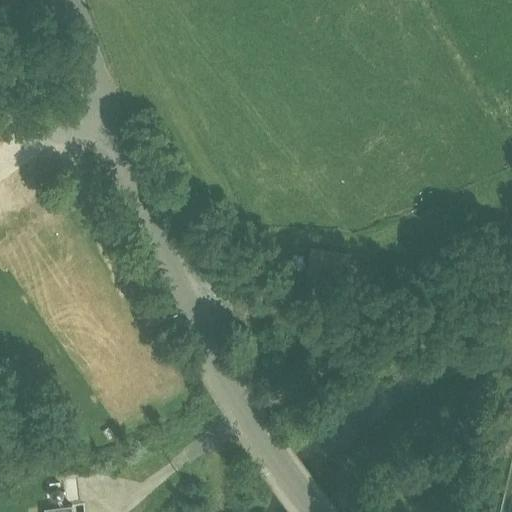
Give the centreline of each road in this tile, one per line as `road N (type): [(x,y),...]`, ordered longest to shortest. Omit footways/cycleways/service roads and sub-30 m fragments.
road 1 (unclassified): [(316,511),(248,413),(190,301),(120,133)]
road 2 (unknown): [(511,277),(356,347),(248,413)]
road 3 (unclassified): [(120,133),(76,0)]
road 4 (residential): [(120,133),(0,110)]
